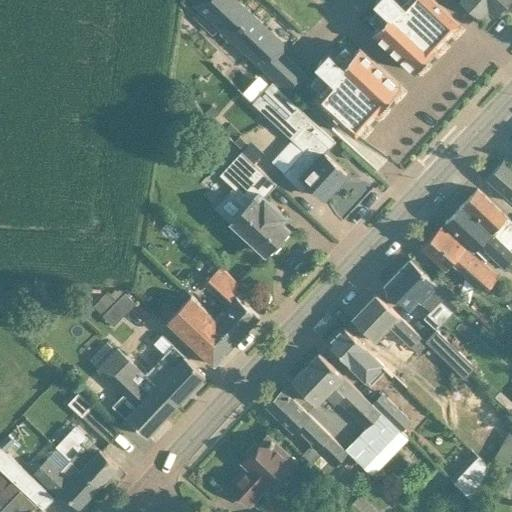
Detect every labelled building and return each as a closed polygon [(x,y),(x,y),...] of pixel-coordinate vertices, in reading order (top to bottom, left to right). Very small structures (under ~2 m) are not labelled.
[(201,9),(291,93),(307,76),(284,54),(289,48),(237,0),(197,0),(194,3),(201,9)] [(330,77),(314,95),(356,133),(377,110),(378,110),(438,46),(437,45),(459,22),(434,0),(402,0),(401,1),(400,0),(375,0),(375,1),(389,15),(343,64),(329,51),(316,64),(330,77)] [(507,0),(455,0),(459,4),(462,0),(480,17),(496,1),(502,6),(507,0)] [(192,1),(187,7),(195,15),(201,9),(194,3),(192,1)] [(272,81),(252,101),(292,139),(304,151),(283,173),(302,191),(310,183),(324,197),(346,174),(332,160),(324,153),(330,147),(336,141),(272,81)] [(177,117),(187,106),(179,98),(169,110),(177,117)] [(286,216),(271,202),(265,196),(277,184),(241,150),(220,174),(234,187),(228,193),(244,208),(232,221),(266,253),(268,250),(273,250),(279,244),(279,239),(289,227),(282,220),(286,216)] [(511,168),(502,160),(487,179),(511,200),(511,168)] [(511,221),(478,188),(461,205),(445,221),(485,260),(491,253),(504,265),(511,257),(511,221)] [(494,272),(456,239),(441,226),(422,248),(444,268),(453,258),(475,278),(487,289),(499,276),(494,272)] [(432,279),(425,271),(410,257),(384,284),(410,308),(419,298),(432,310),(442,299),(453,310),(463,300),(441,279),(437,274),(432,279)] [(260,316),(232,290),(239,283),(220,266),(204,283),(226,304),(215,316),(213,318),(237,340),(260,316)] [(1,285),(0,286),(0,299),(4,303),(12,294),(1,285)] [(114,327),(137,304),(125,292),(102,315),(114,327)] [(440,354),(425,339),(376,293),(352,317),(376,341),(391,326),(419,352),(431,364),(440,354)] [(237,340),(213,318),(215,316),(191,295),(177,310),(167,302),(158,312),(200,351),(214,364),(215,364),(237,340)] [(370,384),(386,369),(387,368),(376,357),(344,326),(328,343),(370,384)] [(425,339),(440,354),(464,377),(474,366),(435,328),(425,339)] [(177,403),(205,374),(174,345),(146,374),(177,403)] [(387,368),(386,369),(391,375),(402,363),(386,347),(376,357),(387,368)] [(147,435),(177,403),(146,374),(145,375),(118,348),(98,369),(124,393),(113,405),(126,418),(127,416),(147,435)] [(366,427),(381,412),(371,403),(319,352),(292,380),(316,403),(325,394),(334,403),(338,399),(366,427)] [(348,451),(308,412),(283,388),(267,406),(293,431),(298,426),(314,442),(304,452),(327,473),(348,451)] [(382,392),(371,403),(381,412),(400,431),(410,420),(382,392)] [(486,400),(456,432),(478,453),(508,421),(486,400)] [(121,430),(93,404),(82,416),(110,441),(121,430)] [(272,489),(286,474),(297,462),(267,435),(242,461),(248,466),(230,485),(250,504),(268,485),(272,489)] [(78,451),(70,459),(99,487),(118,466),(87,436),(75,448),(78,451)] [(0,467),(43,509),(52,500),(0,450),(0,467)] [(450,478),(472,499),(489,465),(476,452),(450,478)] [(33,471),(43,480),(58,494),(61,490),(79,507),(99,487),(70,459),(60,469),(47,457),(33,471)] [(38,511),(34,507),(36,505),(11,480),(10,482),(0,472),(0,509),(2,511),(6,511),(7,511),(38,511)] [(361,511),(352,503),(342,511),(361,511)] [(379,511),(371,503),(362,511),(379,511)]
